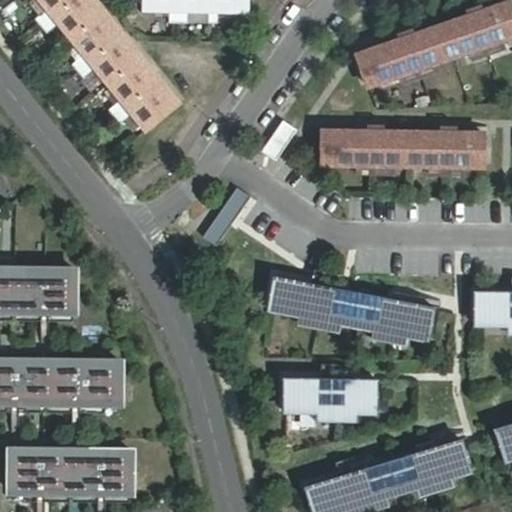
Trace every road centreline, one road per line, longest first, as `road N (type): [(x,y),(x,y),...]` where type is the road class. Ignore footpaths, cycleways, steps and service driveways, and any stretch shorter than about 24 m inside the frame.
road 1 (residential): [(511,236),(338,234),(219,157)]
road 2 (unclassified): [(126,238),(185,340),(232,511)]
road 3 (unclassified): [(0,79),(126,238)]
road 4 (residential): [(219,157),(335,0)]
road 5 (residential): [(126,238),(191,192),(219,157)]
